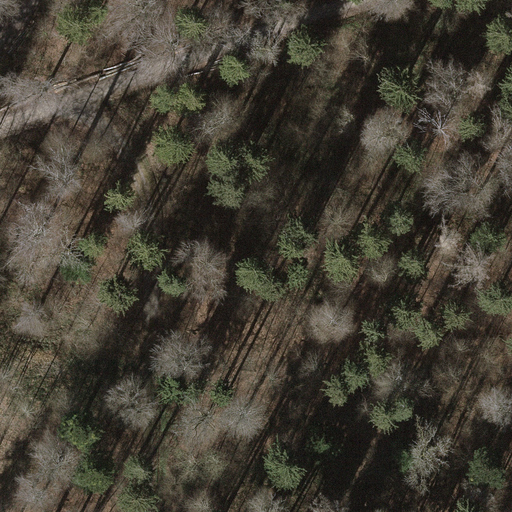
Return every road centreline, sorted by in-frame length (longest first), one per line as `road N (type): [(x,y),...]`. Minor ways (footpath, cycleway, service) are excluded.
road 1 (track): [(75,102),(119,139),(137,177),(153,250),(144,511)]
road 2 (track): [(367,0),(0,129)]
